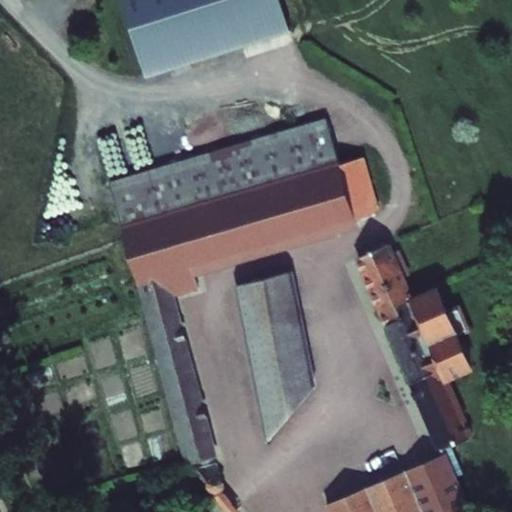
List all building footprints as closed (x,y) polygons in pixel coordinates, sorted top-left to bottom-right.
[(296,0),(136,0),(162,79),(307,33),(296,0)] [(107,189),(122,241),(131,238),(128,229),(182,213),(184,223),(205,217),(202,207),(258,193),(261,201),(291,193),(289,184),(303,181),(306,189),(318,185),(316,177),(332,173),(335,180),(339,179),(360,173),(346,120),(107,189)] [(182,213),(128,229),(131,238),(122,241),(190,477),(217,468),(172,310),(196,302),(192,281),(377,228),(360,173),(339,179),(335,180),(332,173),(316,177),(318,185),(306,189),(303,181),(289,184),(291,193),(261,201),(258,193),(202,207),(205,217),(184,223),(182,213)] [(389,254),(362,266),(444,463),(472,452),(448,394),(471,384),(434,300),(413,312),(389,254)] [(288,284),(235,298),(268,445),(316,397),(288,284)] [(349,511),(464,511),(446,466),(349,511)]
